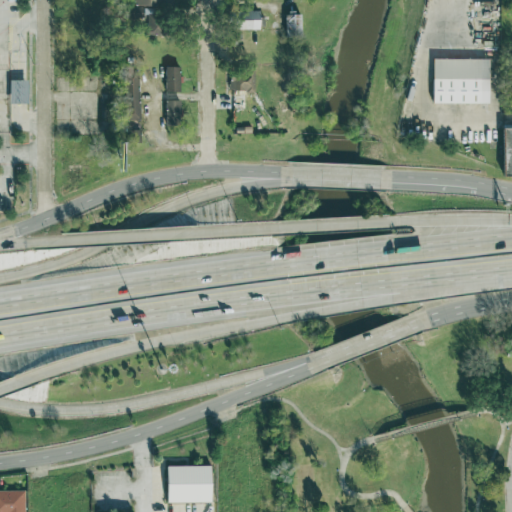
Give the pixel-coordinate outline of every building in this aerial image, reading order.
[(133,0),(133,7),(144,7),(144,36),(157,36),(157,16),(154,16),(154,9),(167,9),(167,0),(133,0)] [(257,11),(234,11),(233,29),(257,30),(257,11)] [(299,15),(283,16),(283,34),(299,34),(299,15)] [(486,104),(487,60),(430,59),(430,104),(486,104)] [(163,92),(177,92),(177,67),(162,68),(163,92)] [(252,71),(227,71),(227,92),(252,92),(252,71)] [(138,121),(136,73),(122,74),(124,121),(138,121)] [(7,104),(25,104),(25,81),(7,81),(7,104)] [(177,101),(162,101),(163,125),(178,125),(177,101)] [(511,176),(511,128),(500,129),(501,177),(511,176)] [(208,465),(163,466),(164,502),(208,502),(208,465)] [(22,511),(22,491),(0,491),(0,511),(22,511)]
